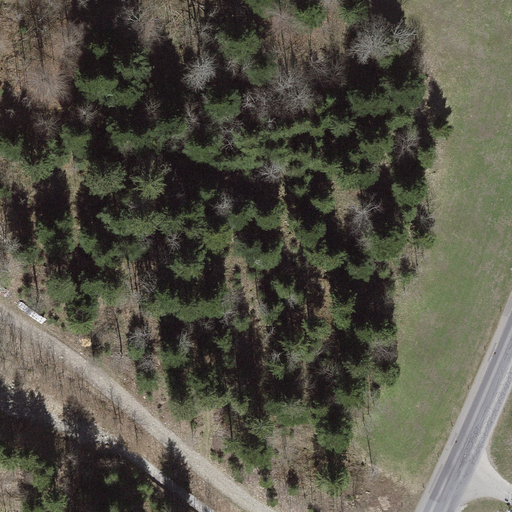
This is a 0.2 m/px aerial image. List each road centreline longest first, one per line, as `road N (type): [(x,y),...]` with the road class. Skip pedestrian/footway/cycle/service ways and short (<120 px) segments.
road 1 (track): [(263,511),(50,344),(0,321)]
road 2 (secondary): [(511,341),(461,461)]
